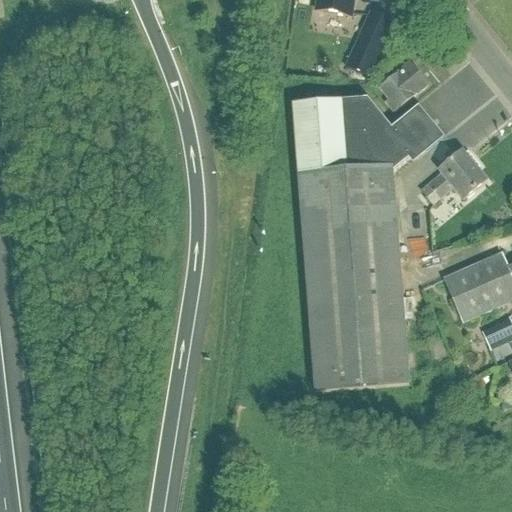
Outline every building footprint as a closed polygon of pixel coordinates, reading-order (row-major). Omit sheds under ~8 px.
[(351,19),(354,0),(318,0),(316,13),(351,19)] [(372,81),(396,26),(371,15),(346,70),(372,81)] [(412,65),(379,91),(389,103),(386,106),(395,117),(431,88),(412,65)] [(429,153),(443,141),(421,114),(396,134),(370,102),(297,107),(301,178),(302,178),(319,393),(412,386),(396,186),(397,185),(396,175),(426,150),(429,153)] [(464,204),(488,184),(478,171),(481,168),(470,153),(466,156),(464,154),(440,174),(443,177),(422,194),(433,209),(455,192),(464,204)] [(419,238),(425,265),(437,263),(431,235),(419,238)] [(464,327),(511,305),(511,270),(510,271),(503,257),(444,283),(464,327)] [(511,343),(511,325),(510,321),(482,334),(491,354),(511,343)]
